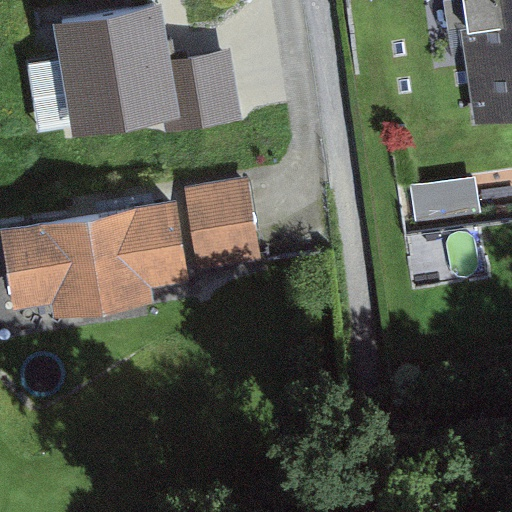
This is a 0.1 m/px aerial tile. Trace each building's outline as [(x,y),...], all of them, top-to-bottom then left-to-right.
[(182,125),(244,115),(233,46),(175,55),(166,0),(145,0),(66,13),(83,115),(179,100),(182,125)] [(511,0),(442,0),(462,149),(511,142),(511,0)] [(481,171),(419,177),(422,209),(485,202),(481,171)] [(206,265),(264,257),(252,174),(194,182),(206,265)] [(181,200),(9,230),(20,290),(62,283),(68,319),(163,302),(159,280),(195,274),(181,200)]
